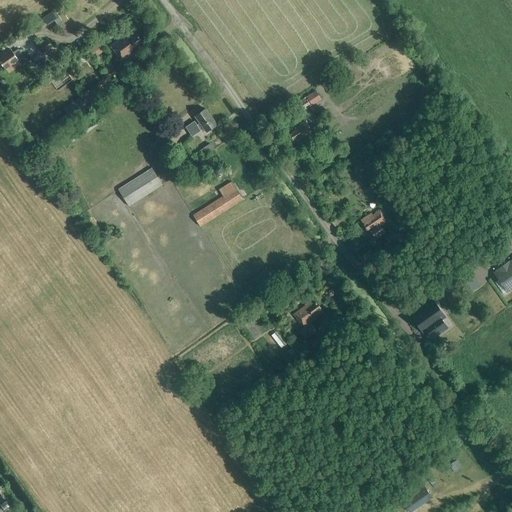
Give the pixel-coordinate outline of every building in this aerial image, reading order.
[(55,9),(40,19),(45,27),(60,16),(55,9)] [(125,36),(111,46),(122,61),(145,44),(136,33),(127,40),(125,36)] [(47,40),(38,46),(42,53),(52,47),(47,40)] [(102,40),(90,50),(96,57),(108,47),(102,40)] [(18,60),(23,56),(21,53),(22,51),(19,47),(14,51),(14,53),(11,50),(5,54),(6,54),(0,58),(0,60),(6,69),(18,60)] [(139,60),(118,75),(124,83),(144,68),(139,60)] [(87,78),(79,82),(84,91),(91,87),(87,78)] [(99,83),(96,88),(99,92),(102,90),(100,86),(108,81),(106,78),(99,83)] [(300,113),(321,100),(315,91),(294,105),(300,113)] [(70,120),(87,108),(80,99),(63,110),(70,120)] [(206,132),(217,125),(206,109),(195,116),(200,123),(197,125),(195,121),(186,127),(192,137),(201,131),(204,128),(206,132)] [(66,134),(72,143),(99,124),(93,115),(66,134)] [(312,133),(305,121),(297,126),(298,128),(289,134),(289,133),(289,134),(293,141),(296,140),(299,145),(310,138),(308,136),(312,133)] [(129,206),(163,184),(153,168),(119,190),(129,206)] [(223,197),(193,216),(200,226),(242,199),(231,182),(218,190),(223,197)] [(396,207),(392,201),(382,207),(386,213),(396,207)] [(380,225),(387,221),(384,217),(386,216),(385,214),(383,215),(380,211),(373,216),(372,214),(361,220),(368,231),(370,229),(376,239),(385,233),(380,225)] [(394,231),(407,224),(402,214),(389,222),(394,231)] [(494,273),(508,293),(511,290),(511,260),(510,262),(510,261),(497,270),(497,271),(494,273)] [(473,292),(480,287),(470,273),(464,278),(473,292)] [(452,307),(463,299),(451,282),(440,290),(452,307)] [(310,323),(324,313),(313,298),(305,305),(294,314),(304,328),(300,331),(305,339),(316,331),(310,323)] [(440,318),(443,316),(433,302),(427,307),(426,306),(419,312),(413,317),(422,331),(426,328),(432,336),(445,326),(440,318)] [(310,346),(324,335),(320,331),(306,341),(310,346)] [(281,348),(286,344),(276,332),(271,336),(281,348)] [(299,340),(292,345),(299,355),(306,349),(299,340)] [(409,511),(431,497),(423,485),(400,500),(408,511),(409,511)]
